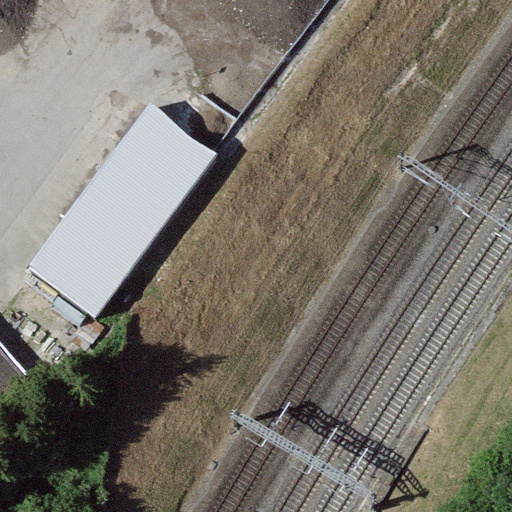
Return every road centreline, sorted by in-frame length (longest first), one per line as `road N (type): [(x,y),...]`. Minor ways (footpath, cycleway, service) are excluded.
road 1 (track): [(0,92),(86,78),(193,35),(244,1)]
road 2 (track): [(0,125),(31,159),(32,186),(0,224)]
